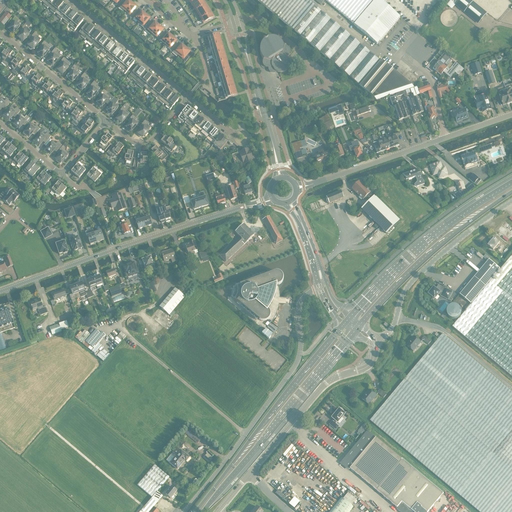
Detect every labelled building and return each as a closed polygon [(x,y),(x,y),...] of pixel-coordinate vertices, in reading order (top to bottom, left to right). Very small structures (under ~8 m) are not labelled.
[(42,0),(40,3),(41,3),(42,2),(44,4),(43,5),(47,9),(54,0),(42,0)] [(58,0),(54,0),(47,9),(48,8),(51,10),(50,11),(54,14),(63,4),(58,0)] [(127,0),(123,0),(118,7),(119,8),(120,7),(125,11),(124,12),(125,12),(133,3),(130,1),(129,1),(127,0)] [(314,6),(306,0),(257,0),(294,30),(294,31),(359,86),(380,62),(315,7),(314,6)] [(324,0),(354,25),(375,0),(379,0),(384,4),(387,0),(324,0)] [(400,18),(384,4),(379,0),(375,0),(354,25),(377,45),(400,18)] [(453,0),(452,2),(478,24),(487,13),(471,0),(453,0)] [(203,1),(193,7),(196,11),(205,5),(203,1)] [(125,12),(124,13),(125,14),(126,13),(130,17),(130,18),(131,19),(131,18),(139,9),(135,6),(135,5),(133,3),(125,12)] [(63,4),(54,14),(55,13),(58,15),(57,17),(61,20),(70,9),(63,4)] [(205,5),(196,11),(198,15),(208,9),(205,5)] [(3,26),(12,15),(11,15),(9,11),(10,10),(7,8),(0,16),(0,21),(1,22),(0,23),(3,26)] [(70,9),(61,20),(62,19),(65,21),(64,22),(68,26),(76,15),(70,9)] [(139,9),(131,18),(132,19),(133,18),(138,22),(137,23),(138,24),(146,14),(143,12),(142,12),(139,9)] [(208,9),(198,15),(201,19),(211,14),(208,9)] [(138,24),(137,25),(138,25),(139,24),(144,28),(143,29),(144,30),(145,29),(152,20),(148,17),(149,16),(146,14),(138,24)] [(211,14),(201,19),(203,24),(213,18),(211,14)] [(76,15),(68,26),(69,24),(71,27),(70,28),(75,31),(83,21),(84,22),(76,15)] [(14,34),(20,26),(17,24),(19,21),(15,17),(10,23),(11,22),(13,24),(8,29),(10,30),(9,31),(10,32),(11,32),(12,33),(14,34)] [(28,20),(25,24),(19,31),(20,30),(22,32),(18,37),(19,38),(19,39),(20,40),(21,41),(22,40),(23,42),(29,34),(31,31),(28,29),(32,23),(28,20)] [(145,29),(144,30),(150,35),(151,35),(159,25),(156,23),(156,24),(152,20),(145,29)] [(81,36),(85,40),(93,29),(86,23),(86,24),(79,33),(82,35),(81,36)] [(159,25),(151,35),(152,35),(153,35),(158,39),(157,40),(158,40),(165,31),(162,28),(159,25)] [(93,29),(85,40),(86,39),(88,41),(87,42),(91,45),(100,35),(93,29)] [(165,31),(158,40),(159,41),(160,40),(165,44),(164,45),(165,46),(173,36),(170,34),(169,35),(165,31)] [(33,50),(39,42),(38,42),(41,40),(38,37),(39,36),(35,32),(29,39),(29,40),(30,39),(32,40),(28,45),(28,46),(28,47),(31,50),(32,49),(33,50)] [(100,35),(91,45),(92,45),(93,44),(95,46),(94,48),(98,51),(107,41),(100,35)] [(210,47),(221,44),(218,35),(207,38),(210,47)] [(429,64),(438,54),(440,51),(420,35),(418,37),(409,48),(429,64)] [(165,46),(164,47),(165,48),(166,47),(171,51),(170,52),(171,52),(171,51),(179,43),(175,39),(176,39),(173,36),(165,46)] [(260,50),(260,51),(260,52),(260,53),(260,54),(260,55),(261,55),(261,56),(261,57),(262,57),(262,58),(263,59),(263,60),(263,61),(262,62),(262,63),(263,63),(263,64),(263,65),(263,66),(264,66),(264,67),(265,67),(266,67),(266,68),(267,68),(268,68),(269,68),(270,68),(270,67),(271,67),(272,66),(274,71),(275,71),(276,72),(277,72),(278,72),(278,73),(279,73),(280,73),(281,73),(282,73),(283,73),(284,72),(285,72),(286,71),(287,70),(288,69),(288,68),(289,68),(289,67),(289,66),(289,65),(289,64),(289,63),(289,62),(289,61),(287,58),(286,57),(287,57),(288,56),(289,56),(289,55),(289,54),(290,54),(290,53),(290,52),(290,51),(290,50),(289,50),(289,49),(289,48),(288,48),(288,47),(287,47),(286,47),(285,47),(285,46),(284,47),(284,46),(283,46),(283,45),(283,44),(282,43),(282,42),(281,42),(281,41),(280,41),(279,40),(278,40),(278,39),(277,39),(276,39),(275,38),(274,38),(273,38),(272,38),(271,38),(270,38),(269,38),(268,38),(268,39),(267,39),(267,38),(267,39),(267,40),(266,40),(266,41),(265,41),(264,41),(263,41),(263,40),(263,41),(264,41),(263,42),(262,42),(262,43),(261,44),(261,45),(260,46),(260,47),(260,48),(260,49),(260,50)] [(43,58),(49,51),(48,50),(50,48),(48,46),(48,45),(44,41),(39,48),(40,47),(42,48),(38,54),(38,55),(41,58),(42,57),(43,58)] [(107,41),(98,51),(99,50),(102,52),(101,53),(105,57),(114,46),(107,41)] [(179,43),(171,51),(172,52),(173,51),(178,55),(177,56),(178,57),(186,47),(183,45),(183,46),(179,43)] [(224,53),(221,44),(210,47),(213,56),(224,53)] [(114,46),(105,57),(106,56),(109,58),(108,59),(112,62),(121,52),(114,46)] [(178,57),(177,58),(178,59),(179,58),(184,62),(183,63),(184,64),(192,54),(188,51),(189,50),(186,47),(178,57)] [(12,52),(8,49),(5,52),(4,52),(2,55),(3,56),(2,57),(2,58),(2,59),(3,59),(4,60),(2,62),(6,66),(12,60),(11,60),(9,58),(10,57),(9,56),(12,52)] [(48,62),(47,63),(51,66),(52,66),(59,59),(58,58),(60,56),(58,54),(59,52),(55,49),(49,56),(50,55),(52,57),(47,62),(48,62)] [(121,52),(112,62),(113,61),(116,63),(115,65),(119,68),(118,69),(127,58),(121,52)] [(213,56),(215,64),(226,61),(224,53),(213,56)] [(439,61),(433,69),(436,72),(441,67),(442,68),(444,65),(449,58),(445,54),(439,61)] [(22,62),(18,58),(15,62),(14,61),(11,64),(12,65),(12,66),(12,67),(12,68),(12,69),(13,69),(11,72),(16,75),(21,69),(20,70),(18,68),(19,66),(19,65),(22,62)] [(62,74),(68,67),(70,64),(67,62),(68,61),(64,58),(58,64),(59,64),(59,63),(62,65),(57,70),(59,71),(58,72),(59,72),(60,73),(61,74),(61,73),(62,74)] [(127,58),(118,69),(125,75),(134,64),(135,64),(127,58)] [(229,70),(226,61),(215,64),(218,73),(229,70)] [(380,62),(359,86),(377,100),(414,88),(382,61),(380,62)] [(482,72),(479,63),(471,65),(475,75),(482,72)] [(72,83),(78,75),(75,73),(78,68),(74,65),(68,72),(69,71),(71,73),(67,78),(68,79),(68,80),(69,81),(70,81),(71,82),(71,81),(72,83)] [(441,67),(436,72),(441,75),(447,68),(444,65),(442,68),(441,67)] [(137,66),(130,75),(128,77),(131,80),(132,79),(136,82),(144,72),(137,66)] [(31,71),(27,67),(24,71),(23,70),(21,73),(22,74),(21,75),(21,76),(21,77),(22,78),(23,79),(21,81),(25,85),(31,78),(30,79),(28,77),(29,75),(28,75),(31,71)] [(218,73),(220,82),(231,79),(229,70),(218,73)] [(151,77),(144,72),(136,82),(135,83),(142,89),(142,88),(151,77)] [(82,91),(88,83),(90,81),(87,78),(88,77),(84,73),(78,80),(78,81),(79,79),(81,81),(77,86),(78,88),(79,89),(80,90),(81,90),(82,91)] [(495,82),(493,74),(486,76),(489,85),(495,82)] [(42,78),(38,75),(35,79),(34,78),(32,81),(33,82),(32,83),(32,84),(32,85),(33,86),(34,86),(32,88),(37,91),(42,86),(41,86),(41,87),(38,85),(40,83),(39,82),(42,78)] [(158,83),(151,77),(142,88),(143,88),(144,87),(146,89),(145,90),(149,94),(158,83)] [(234,87),(231,79),(220,82),(223,90),(234,87)] [(92,99),(98,92),(97,91),(100,89),(97,87),(98,85),(94,81),(88,89),(89,88),(91,89),(87,95),(87,96),(90,99),(91,98),(92,99)] [(53,86),(49,83),(46,86),(45,86),(42,89),(43,89),(43,90),(43,91),(43,92),(44,93),(44,94),(43,95),(48,99),(52,93),(52,94),(49,92),(51,91),(50,90),(53,86)] [(165,89),(158,83),(149,94),(150,92),(153,95),(152,96),(156,99),(165,89)] [(420,94),(431,90),(429,85),(418,89),(420,94)] [(443,86),(436,87),(437,89),(438,94),(439,99),(442,98),(441,92),(444,91),(443,86)] [(234,87),(223,90),(225,99),(236,96),(234,87)] [(511,104),(505,87),(498,89),(503,105),(507,104),(508,105),(511,104)] [(172,94),(165,89),(156,99),(157,98),(160,100),(159,101),(163,105),(172,94)] [(102,107),(108,100),(107,99),(109,97),(107,95),(108,93),(104,90),(98,97),(99,96),(101,98),(97,103),(97,104),(100,107),(101,107),(102,107)] [(411,95),(409,90),(402,92),(403,95),(404,98),(407,97),(411,95)] [(63,95),(59,91),(56,95),(55,94),(52,97),(53,98),(53,99),(53,100),(53,101),(54,102),(53,105),(57,108),(62,102),(62,103),(59,101),(61,99),(60,98),(63,95)] [(179,101),(172,94),(163,105),(164,104),(170,109),(169,110),(170,111),(178,100),(179,101)] [(413,99),(416,107),(418,114),(423,112),(418,97),(413,99)] [(482,107),(484,112),(492,109),(487,97),(479,100),(479,101),(475,103),(478,109),(482,107)] [(0,110),(3,107),(5,109),(10,102),(6,99),(4,101),(2,98),(1,98),(0,99),(0,110)] [(111,115),(118,108),(115,106),(118,101),(114,98),(108,105),(109,104),(111,106),(106,111),(108,112),(107,113),(108,113),(109,114),(110,115),(110,114),(111,115)] [(64,112),(63,113),(61,115),(65,119),(72,111),(71,112),(69,110),(70,108),(69,108),(73,104),(68,100),(65,104),(65,103),(62,106),(63,107),(63,108),(63,109),(63,110),(63,111),(64,112)] [(396,113),(402,111),(399,104),(394,106),(396,113)] [(121,123),(127,116),(129,113),(126,111),(128,108),(124,105),(117,113),(118,113),(118,112),(121,114),(116,119),(117,120),(116,121),(120,124),(121,123)] [(7,119),(9,120),(13,115),(15,117),(21,111),(17,108),(16,108),(14,110),(12,107),(12,106),(4,116),(3,116),(6,120),(7,119)] [(358,109),(359,110),(360,114),(369,111),(367,106),(358,109)] [(185,123),(194,113),(186,107),(187,107),(178,118),(182,121),(183,120),(186,122),(185,123)] [(416,107),(411,108),(411,110),(409,110),(411,116),(418,114),(416,107)] [(426,109),(427,111),(430,119),(436,117),(432,107),(430,108),(426,109)] [(82,113),(78,109),(75,113),(74,112),(71,115),(72,116),(72,117),(72,118),(72,119),(73,120),(73,121),(72,123),(76,127),(82,120),(81,120),(81,121),(78,119),(80,118),(79,117),(82,113)] [(456,122),(468,118),(465,110),(454,114),(456,122)] [(402,111),(396,113),(399,121),(404,119),(402,111)] [(20,117),(13,126),(17,129),(17,128),(19,129),(23,124),(26,126),(31,119),(34,115),(35,114),(31,112),(27,117),(27,116),(26,116),(24,118),(21,116),(20,117)] [(200,119),(194,113),(185,123),(189,127),(188,128),(191,130),(200,119)] [(131,132),(137,124),(134,122),(137,119),(136,118),(133,115),(132,115),(127,121),(128,120),(130,122),(126,127),(127,128),(126,129),(130,132),(130,131),(131,132)] [(325,132),(334,128),(327,115),(318,120),(325,132)] [(88,129),(89,130),(90,129),(91,128),(91,127),(91,126),(94,123),(89,119),(86,123),(85,122),(84,124),(82,122),(82,121),(77,128),(81,131),(83,129),(84,130),(85,130),(86,130),(87,130),(88,129)] [(207,124),(200,119),(191,130),(198,136),(207,124)] [(147,133),(149,131),(148,130),(150,128),(148,125),(149,124),(145,120),(139,127),(139,128),(140,127),(142,128),(138,134),(139,135),(139,136),(140,137),(141,137),(143,138),(144,136),(145,136),(146,135),(147,134),(147,133)] [(32,124),(32,123),(23,134),(27,137),(28,136),(29,137),(33,132),(36,134),(40,129),(36,125),(36,126),(35,127),(32,124)] [(214,130),(207,124),(198,136),(200,134),(206,139),(205,140),(214,130)] [(359,129),(353,131),(355,136),(358,135),(360,140),(363,139),(359,129)] [(221,136),(214,130),(205,140),(209,144),(210,143),(213,145),(212,146),(221,136)] [(42,132),(34,141),(34,142),(37,145),(38,144),(39,146),(44,141),(46,142),(51,136),(47,133),(45,135),(42,132)] [(110,146),(111,146),(112,145),(111,146),(108,144),(112,138),(108,134),(104,138),(103,138),(102,139),(101,140),(101,141),(101,142),(101,143),(99,147),(105,152),(104,152),(105,152),(110,146)] [(395,135),(391,137),(394,147),(399,145),(395,135)] [(228,141),(221,136),(212,146),(213,145),(220,151),(228,142),(228,141)] [(172,143),(173,142),(172,142),(172,141),(171,140),(170,139),(169,139),(169,140),(165,137),(161,141),(166,146),(164,148),(165,149),(171,154),(171,153),(176,147),(173,144),(172,143)] [(390,148),(387,138),(382,140),(385,150),(390,148)] [(53,141),(45,150),(45,151),(48,154),(49,154),(50,155),(54,150),(57,151),(62,145),(58,142),(56,144),(53,141)] [(8,143),(0,152),(0,153),(4,157),(6,154),(10,158),(16,150),(12,146),(11,146),(8,143)] [(112,145),(111,146),(112,147),(106,153),(107,154),(107,153),(113,158),(116,155),(116,156),(117,155),(118,155),(121,152),(120,151),(123,147),(119,143),(114,149),(111,146),(112,145)] [(64,160),(68,155),(66,150),(67,149),(67,147),(64,144),(57,152),(60,154),(55,159),(57,161),(56,162),(60,164),(61,164),(62,162),(62,163),(65,161),(64,160)] [(337,158),(344,155),(340,144),(332,147),(337,158)] [(358,144),(349,148),(350,152),(354,150),(357,158),(363,155),(359,148),(358,144)] [(490,144),(479,148),(480,153),(483,152),(484,152),(492,149),(490,144)] [(168,156),(163,151),(162,150),(160,152),(156,146),(151,150),(154,154),(153,155),(156,158),(157,158),(158,159),(159,158),(162,161),(168,156),(168,157),(168,156)] [(237,153),(232,155),(236,167),(242,165),(244,164),(244,165),(253,161),(253,160),(249,150),(249,149),(239,152),(240,153),(238,154),(237,153)] [(133,168),(135,168),(136,159),(136,160),(132,159),(133,152),(127,151),(126,156),(125,156),(124,160),(125,160),(125,162),(126,162),(125,166),(133,168)] [(328,152),(323,153),(323,151),(322,151),(318,152),(318,153),(319,155),(315,157),(318,165),(330,160),(328,152)] [(476,154),(475,152),(461,157),(465,170),(480,165),(479,162),(480,162),(478,154),(476,154)] [(23,156),(19,153),(10,164),(11,163),(15,166),(17,164),(22,167),(28,159),(23,156)] [(136,159),(135,168),(137,168),(145,169),(145,164),(146,164),(146,163),(147,163),(147,158),(146,158),(147,153),(141,153),(140,160),(136,160),(136,159)] [(81,160),(71,171),(75,174),(75,175),(79,178),(86,171),(81,167),(83,166),(79,162),(81,160)] [(431,165),(434,174),(435,176),(437,175),(439,180),(449,176),(448,174),(445,166),(443,167),(441,161),(431,165)] [(31,163),(22,174),(23,173),(27,176),(28,174),(32,178),(39,169),(35,165),(34,166),(31,163)] [(96,165),(87,176),(90,179),(95,183),(101,175),(97,172),(98,170),(94,167),(96,165)] [(418,174),(417,170),(412,171),(410,171),(408,172),(408,173),(404,174),(409,179),(417,177),(418,181),(415,184),(417,186),(425,183),(422,174),(420,175),(420,173),(418,174)] [(42,172),(33,183),(34,182),(38,185),(40,183),(45,186),(51,179),(46,175),(42,172)] [(479,178),(473,174),(469,179),(474,184),(479,178)] [(365,199),(368,202),(374,197),(370,193),(371,192),(360,181),(352,189),(363,200),(365,199)] [(466,189),(463,181),(456,184),(459,192),(466,189)] [(50,186),(45,193),(48,195),(50,192),(54,195),(56,193),(60,197),(66,189),(62,185),(61,186),(58,182),(53,188),(50,186)] [(226,187),(231,201),(236,199),(236,198),(238,198),(236,194),(232,185),(226,187)] [(251,194),(251,193),(252,193),(250,185),(242,188),(245,195),(247,195),(248,194),(249,195),(251,194)] [(3,193),(0,196),(0,203),(2,205),(5,202),(9,206),(13,202),(14,203),(20,196),(19,196),(12,190),(7,196),(3,193)] [(327,197),(329,204),(344,198),(341,191),(327,197)] [(121,193),(112,197),(113,199),(109,201),(112,208),(116,207),(117,212),(127,208),(121,193)] [(225,203),(224,197),(223,198),(222,195),(216,197),(218,205),(225,203)] [(206,196),(191,201),(194,210),(209,206),(206,196)] [(375,196),(374,197),(368,202),(362,209),(387,234),(400,221),(375,196)] [(131,209),(136,207),(133,199),(128,201),(131,209)] [(73,207),(77,216),(86,212),(83,204),(73,207)] [(165,208),(162,209),(163,213),(166,222),(170,221),(170,220),(170,219),(171,219),(169,212),(171,211),(170,206),(165,208)] [(73,207),(64,210),(67,219),(76,216),(73,207)] [(163,213),(157,215),(160,222),(161,222),(161,223),(162,224),(166,222),(163,213)] [(276,244),(280,242),(283,240),(269,216),(263,220),(276,244)] [(142,220),(145,228),(152,225),(149,217),(142,220)] [(145,228),(142,220),(136,222),(139,230),(145,228)] [(128,227),(131,226),(128,221),(119,225),(121,228),(118,229),(120,232),(122,231),(124,235),(125,236),(127,235),(127,233),(130,232),(128,227)] [(506,244),(511,237),(511,226),(505,221),(495,234),(506,244)] [(226,262),(254,235),(251,232),(251,231),(250,229),(248,229),(244,224),(234,234),(237,238),(219,254),(226,262)] [(48,228),(41,232),(45,239),(52,235),(48,228)] [(94,234),(97,243),(104,241),(100,231),(94,234)] [(97,243),(94,234),(87,236),(90,245),(97,243)] [(78,237),(70,240),(71,242),(70,242),(72,248),(73,248),(74,251),(81,248),(78,237)] [(494,250),(500,242),(495,238),(488,246),(494,250)] [(57,242),(55,242),(56,245),(59,255),(63,253),(64,254),(67,253),(67,252),(68,252),(65,242),(64,239),(57,242)] [(194,252),(197,250),(194,241),(189,243),(190,244),(186,246),(189,255),(191,254),(191,256),(195,254),(194,252)] [(172,262),(176,261),(175,258),(173,250),(162,254),(165,262),(171,259),(172,262)] [(151,270),(155,269),(154,266),(154,265),(151,256),(142,260),(145,269),(150,267),(151,270)] [(511,256),(501,269),(471,304),(453,327),(511,376),(511,256)] [(480,270),(460,295),(471,304),(501,269),(489,260),(485,264),(481,261),(476,267),(480,270)] [(130,263),(122,266),(128,280),(139,276),(135,266),(134,263),(130,264),(130,263)] [(116,275),(114,270),(110,272),(109,271),(106,272),(106,273),(108,278),(116,275)] [(229,289),(227,300),(260,327),(261,326),(264,327),(265,325),(267,327),(274,333),(276,331),(276,330),(269,325),(271,322),(278,328),(278,327),(273,323),(272,322),(272,321),(273,320),(273,319),(274,318),(275,317),(275,316),(276,315),(276,314),(276,313),(277,312),(277,311),(278,310),(278,309),(278,308),(279,307),(279,306),(279,305),(279,304),(284,304),(286,304),(279,303),(279,298),(286,298),(283,297),(280,297),(280,296),(280,295),(280,294),(280,293),(280,292),(279,291),(279,290),(279,289),(279,288),(279,287),(278,286),(278,285),(279,285),(279,284),(280,284),(281,283),(281,282),(282,282),(282,281),(282,280),(282,279),(282,278),(282,277),(282,276),(281,275),(281,274),(280,274),(280,273),(279,273),(278,273),(278,272),(277,272),(276,272),(275,272),(274,272),(274,273),(262,277),(261,277),(255,279),(229,289)] [(221,274),(217,275),(218,278),(214,280),(215,283),(223,279),(221,274)] [(93,278),(97,287),(103,284),(99,276),(93,278)] [(97,287),(93,278),(87,280),(90,289),(97,287)] [(156,292),(154,285),(156,285),(155,281),(148,284),(151,294),(156,292)] [(76,285),(79,293),(85,291),(82,283),(76,285)] [(124,284),(109,289),(112,297),(121,294),(120,291),(125,289),(124,284)] [(79,293),(76,285),(70,287),(72,294),(69,295),(73,305),(82,302),(79,293)] [(448,301),(451,302),(453,300),(450,298),(453,293),(445,289),(442,287),(441,288),(438,286),(436,289),(434,287),(428,294),(435,299),(439,295),(441,296),(441,297),(448,301)] [(175,288),(166,299),(159,307),(169,315),(185,297),(175,288)] [(54,300),(67,296),(64,289),(52,293),(54,300)] [(41,316),(49,313),(46,307),(44,308),(40,298),(30,302),(33,311),(38,310),(41,316)] [(1,312),(0,312),(0,331),(0,333),(15,328),(9,309),(5,311),(5,310),(1,311),(1,312)] [(50,327),(53,335),(59,333),(62,332),(61,330),(68,327),(66,321),(50,327)] [(80,332),(75,338),(88,349),(88,348),(90,346),(85,342),(91,335),(85,330),(82,333),(80,332)] [(99,343),(105,337),(96,330),(86,342),(94,349),(99,343)] [(121,332),(117,337),(122,340),(125,336),(121,332)] [(511,511),(511,392),(494,377),(443,334),(370,421),(478,511),(511,511)] [(413,353),(421,343),(414,338),(407,347),(413,353)] [(90,346),(88,348),(95,354),(101,346),(99,343),(94,349),(90,346)] [(110,355),(103,349),(97,356),(104,362),(110,355)] [(369,404),(377,395),(370,390),(363,399),(369,404)] [(384,398),(387,395),(380,390),(378,393),(384,398)] [(332,422),(331,423),(329,425),(336,430),(338,426),(336,424),(344,414),(342,412),(343,411),(340,409),(339,409),(331,418),(334,420),(333,422),(332,422)] [(359,432),(357,434),(359,435),(361,433),(362,434),(363,432),(365,433),(368,429),(363,425),(358,431),(359,432)] [(185,433),(191,439),(195,434),(188,429),(185,433)] [(355,448),(343,462),(398,508),(397,509),(399,511),(428,511),(444,494),(399,456),(377,437),(376,438),(368,431),(358,443),(354,447),(355,448)] [(186,461),(190,457),(181,450),(170,463),(177,468),(184,460),(186,461)] [(169,478),(154,465),(137,485),(152,498),(157,492),(169,478)] [(171,486),(165,494),(171,498),(177,490),(171,486)] [(278,491),(276,493),(283,500),(285,497),(278,491)] [(152,498),(141,511),(142,511),(149,511),(154,507),(163,497),(157,492),(152,498)] [(341,498),(329,511),(349,511),(353,507),(351,506),(356,500),(348,493),(343,499),(341,498)] [(294,498),(289,504),(294,508),(299,502),(294,498)]
